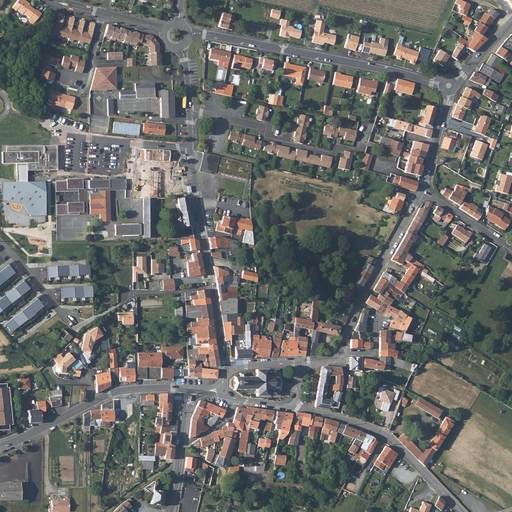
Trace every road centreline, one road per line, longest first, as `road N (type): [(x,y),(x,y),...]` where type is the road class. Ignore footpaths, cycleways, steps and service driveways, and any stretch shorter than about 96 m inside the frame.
road 1 (tertiary): [(188,32),(448,85)]
road 2 (tertiary): [(292,401),(390,440),(459,511)]
road 3 (residential): [(187,111),(334,155),(336,148),(357,149),(364,128)]
road 4 (tertiary): [(187,147),(210,287)]
road 5 (secondary): [(420,191),(359,303)]
road 6 (secondary): [(192,389),(170,511)]
